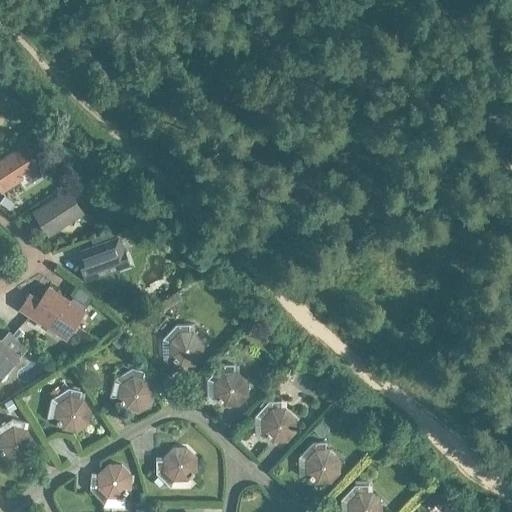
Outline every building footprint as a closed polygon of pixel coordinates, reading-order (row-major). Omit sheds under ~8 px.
[(22,143),(0,157),(0,189),(2,193),(39,169),(22,143)] [(0,202),(5,211),(42,188),(35,177),(0,198),(0,202)] [(68,187),(32,211),(49,236),(85,212),(68,187)] [(93,244),(117,235),(115,229),(91,238),(93,244)] [(117,235),(93,244),(80,248),(83,257),(78,259),(86,281),(131,265),(120,234),(117,235)] [(30,291),(28,294),(40,301),(39,302),(76,326),(87,309),(78,303),(79,301),(72,297),(71,299),(49,284),(40,298),(30,291)] [(179,291),(155,306),(160,314),(183,299),(179,291)] [(40,301),(28,294),(19,308),(41,323),(40,325),(47,330),(48,327),(67,340),(76,326),(39,302),(40,301)] [(19,328),(13,335),(18,339),(24,333),(19,328)] [(179,330),(169,341),(170,355),(180,365),(195,365),(204,354),(204,340),(193,330),(190,330),(179,330)] [(0,378),(26,349),(7,332),(1,338),(0,337),(0,378)] [(126,343),(120,336),(111,342),(117,349),(126,343)] [(207,378),(214,381),(214,395),(225,405),(239,405),(249,394),(248,380),(238,370),(234,370),(234,364),(221,364),(207,378)] [(147,377),(144,376),(145,370),(132,367),(115,378),(121,382),(118,396),(125,408),(139,411),(152,404),(155,389),(147,377)] [(55,396),(61,392),(58,388),(52,392),(55,396)] [(325,398),(329,402),(337,395),(329,388),(324,393),(325,398)] [(70,394),(58,402),(55,416),(62,428),(76,431),(89,423),(92,409),(84,397),(80,396),(70,394)] [(16,408),(11,400),(4,404),(10,412),(16,408)] [(286,407),(282,407),(281,400),(268,401),(255,416),(262,418),(262,433),(273,442),(287,441),(297,430),(296,416),(286,407)] [(0,425),(0,431),(1,432),(0,437),(0,450),(5,459),(19,462),(32,455),(35,440),(28,428),(24,427),(25,421),(13,418),(0,425)] [(322,420),(313,430),(321,437),(330,427),(322,420)] [(298,457),(305,459),(306,473),(316,483),(331,482),(340,472),(340,458),(329,448),(325,448),(325,441),(312,442),(298,457)] [(163,456),(163,459),(156,459),(156,472),(170,487),(173,480),(187,480),(197,470),(197,456),(187,445),(173,446),(163,456)] [(394,450),(386,457),(391,461),(398,461),(402,457),(394,450)] [(97,472),(97,476),(91,476),(91,489),(104,503),(107,497),(121,497),(132,487),(132,473),(122,462),(108,462),(97,472)] [(341,499),(348,501),(347,511),(382,511),(382,501),(372,491),(368,491),(368,484),(355,484),(341,499)]
